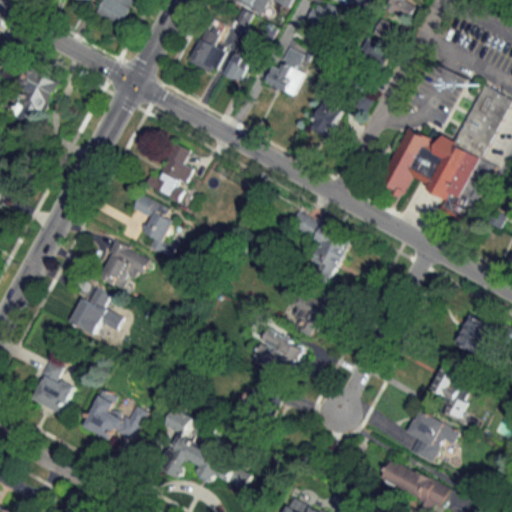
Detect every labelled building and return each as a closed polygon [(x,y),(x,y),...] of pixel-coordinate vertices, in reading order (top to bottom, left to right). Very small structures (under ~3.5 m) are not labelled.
[(106,0),(100,13),(125,25),(137,0),(106,0)] [(236,0),(264,15),(271,3),(265,0),(236,0)] [(331,0),(302,22),(317,42),(348,19),(333,0),(331,0)] [(392,0),(388,7),(410,21),(419,5),(410,0),(392,0)] [(396,44),(404,29),(383,18),(375,32),(396,44)] [(231,48),(211,32),(191,57),(212,73),(231,48)] [(385,68),(395,52),(372,38),(362,54),(385,68)] [(227,74),(242,81),(256,51),(241,44),(227,74)] [(302,70),(309,56),(289,46),(270,83),(297,98),(310,74),(302,70)] [(33,65),(11,113),(42,128),(64,80),(33,65)] [(472,221),(485,190),(474,186),(511,99),(511,95),(485,83),(461,140),(446,134),(443,142),(410,127),(384,186),(407,196),(414,179),(451,195),(444,209),(472,221)] [(375,100),(360,93),(353,107),(368,114),(375,100)] [(312,129),(331,138),(346,108),(327,99),(312,129)] [(149,185),(180,201),(197,169),(186,164),(193,150),(178,142),(160,177),(154,174),(149,185)] [(172,207),(144,194),(137,209),(154,218),(147,231),(157,236),(153,245),(173,255),(176,248),(166,243),(177,220),(169,216),(172,207)] [(293,227),(325,241),(313,268),(336,278),(354,235),(300,211),(293,227)] [(103,278),(127,287),(132,273),(144,278),(153,255),(117,241),(103,278)] [(318,322),(331,301),(306,285),(293,305),(318,322)] [(99,334),(104,323),(114,327),(121,313),(107,306),(112,296),(92,286),(75,322),(99,334)] [(501,332),(476,314),(459,339),(485,356),(501,332)] [(257,357),(296,374),(309,345),(270,328),(257,357)] [(64,412),(78,386),(61,377),(66,367),(53,360),(34,397),(64,412)] [(460,415),(478,379),(447,364),(435,389),(454,398),(448,410),(460,415)] [(117,429),(139,438),(149,415),(136,410),(133,417),(114,409),(120,396),(103,388),(86,427),(113,439),(117,429)] [(186,437),(196,416),(177,407),(169,426),(184,432),(167,471),(184,478),(192,460),(204,465),(200,476),(215,482),(218,475),(247,489),(256,469),(186,437)] [(463,427),(421,410),(411,433),(420,436),(414,452),(436,461),(445,440),(456,444),(463,427)] [(454,485),(394,459),(383,485),(444,510),(454,485)] [(347,511),(340,509),(338,511),(330,511),(295,496),(287,511),(347,511)]
